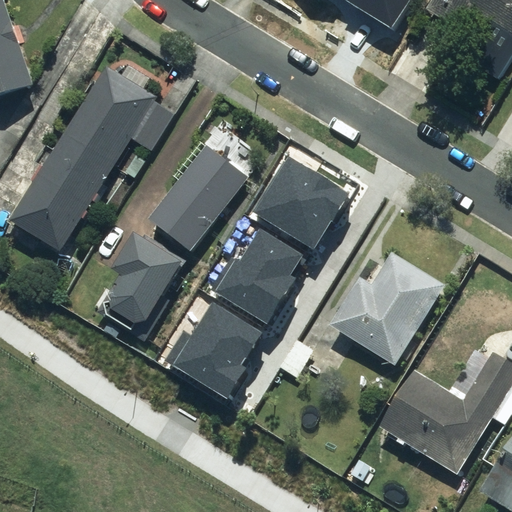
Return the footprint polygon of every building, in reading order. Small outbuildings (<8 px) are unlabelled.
[(8,0),(0,0),(0,103),(41,89),(8,0)] [(356,0),(394,23),(408,0),(356,0)] [(511,0),(440,0),(433,14),(466,35),(479,16),(511,36),(511,0)] [(112,69),(17,225),(21,227),(19,230),(40,242),(41,239),(68,256),(137,142),(157,154),(180,116),(160,104),(163,100),(148,91),(154,81),(133,68),(126,78),(112,69)] [(254,180),(212,149),(156,224),(197,255),(254,180)] [(287,157),(254,210),(314,247),(347,194),(287,157)] [(235,259),(215,292),(268,324),(296,278),(292,276),(303,259),(258,232),(240,262),(235,259)] [(148,241),(142,237),(119,274),(125,277),(115,293),(108,289),(97,308),(104,312),(101,316),(149,344),(159,329),(155,326),(191,267),(189,265),(191,262),(150,238),(148,241)] [(366,282),(337,329),(401,369),(452,288),(398,255),(377,289),(366,282)] [(210,304),(174,363),(229,396),(244,370),(240,367),(260,335),(210,304)] [(422,374),(387,432),(464,478),(499,420),(510,427),(511,422),(511,361),(498,354),(480,383),(467,375),(455,394),(422,374)] [(511,452),(486,496),(511,511),(511,452)]
